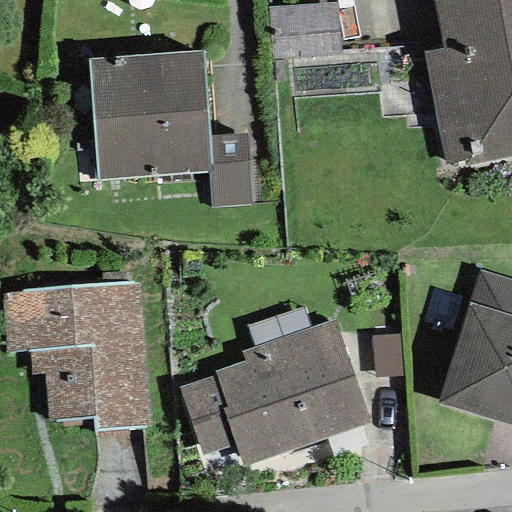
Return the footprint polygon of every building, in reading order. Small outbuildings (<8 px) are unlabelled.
[(511,0),(431,0),(441,48),(421,52),(443,163),(467,158),(469,166),(511,157),(511,0)] [(200,51),(87,60),(97,181),(208,172),(206,136),(200,51)] [(246,133),(206,136),(208,172),(211,208),(251,205),(246,133)] [(511,280),(481,271),(440,402),(511,424),(511,280)] [(139,286),(1,294),(4,352),(28,351),(30,375),(45,374),(48,422),(94,419),(95,430),(147,427),(139,286)] [(334,320),(240,352),(243,360),(212,370),(213,375),(179,387),(202,455),(234,444),(242,467),(369,423),(334,320)]
